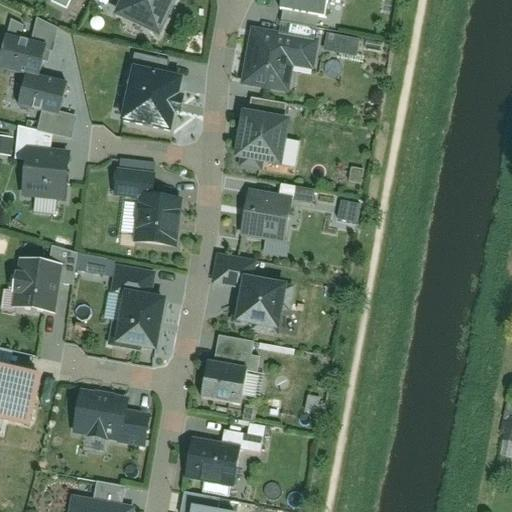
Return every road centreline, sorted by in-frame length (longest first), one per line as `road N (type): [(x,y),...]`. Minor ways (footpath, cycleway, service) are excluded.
road 1 (residential): [(237,0),(220,47),(204,245),(179,389)]
road 2 (residential): [(179,389),(157,511)]
